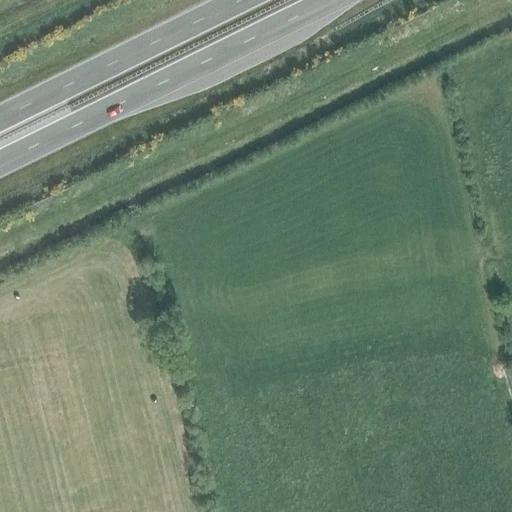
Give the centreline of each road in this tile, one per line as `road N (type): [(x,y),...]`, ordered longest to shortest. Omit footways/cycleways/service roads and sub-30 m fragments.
road 1 (trunk): [(0,164),(332,0)]
road 2 (trunk): [(242,0),(0,119)]
